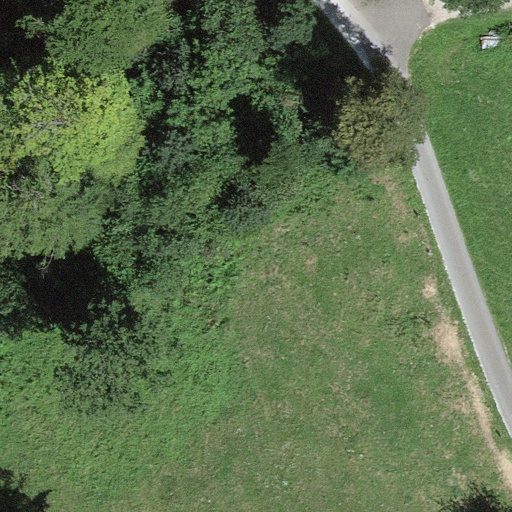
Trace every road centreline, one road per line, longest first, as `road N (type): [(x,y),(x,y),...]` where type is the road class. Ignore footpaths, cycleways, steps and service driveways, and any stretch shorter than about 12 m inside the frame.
road 1 (residential): [(511,405),(369,23)]
road 2 (track): [(343,0),(369,23),(479,0)]
